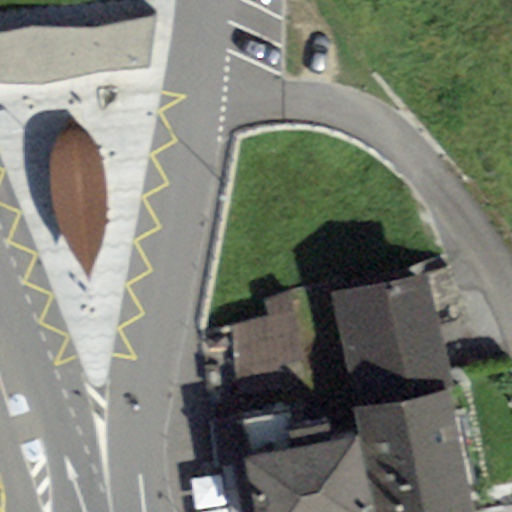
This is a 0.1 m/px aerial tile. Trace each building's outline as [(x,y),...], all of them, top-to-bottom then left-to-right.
[(32,27),(0,34),(0,84),(43,85),(93,74),(149,67),(156,17),(95,30),(32,27)] [(77,123),(65,123),(50,146),(50,189),(57,229),(89,280),(107,224),(105,183),(97,149),(77,123)] [(427,272),(331,293),(346,367),(356,412),(447,393),(453,391),(443,346),(427,272)] [(231,327),(241,413),(284,403),(279,364),(304,360),(292,291),(265,301),(266,317),(231,327)] [(356,412),(376,511),(470,511),(447,393),(356,412)] [(296,451),(335,443),(330,421),(291,429),(296,451)] [(245,460),(254,511),(369,511),(356,439),(335,443),(296,451),(245,460)]
